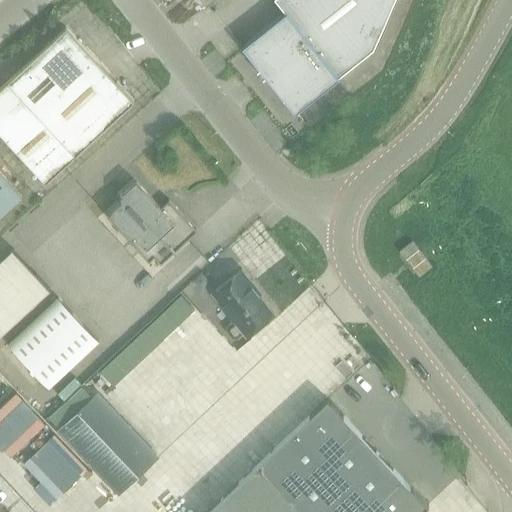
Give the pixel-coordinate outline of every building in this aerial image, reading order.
[(276,0),(286,12),(242,46),(295,112),(339,77),(338,76),(374,48),(394,0),(276,0)] [(0,132),(46,182),(134,101),(66,27),(0,88),(0,132)] [(0,216),(21,196),(0,173),(0,216)] [(160,207),(136,181),(123,193),(121,191),(120,192),(125,198),(106,215),(149,261),(154,257),(160,264),(197,230),(169,199),(160,207)] [(419,276),(423,272),(432,266),(412,241),(399,251),(419,276)] [(0,334),(49,289),(11,248),(0,258),(0,334)] [(217,258),(181,290),(188,298),(224,265),(217,258)] [(246,335),(258,326),(273,313),(250,284),(252,283),(241,268),(212,292),(234,320),(227,326),(227,331),(233,338),(238,338),(244,333),(246,335)] [(54,296),(8,340),(5,341),(49,387),(97,341),(54,296)] [(91,399),(59,429),(120,493),(152,463),(91,399)] [(421,511),(429,505),(412,487),(411,488),(344,416),(330,401),(327,399),(326,400),(325,400),(310,414),(310,415),(256,466),(206,511),(421,511)] [(163,511),(185,511),(176,501),(163,511)]
